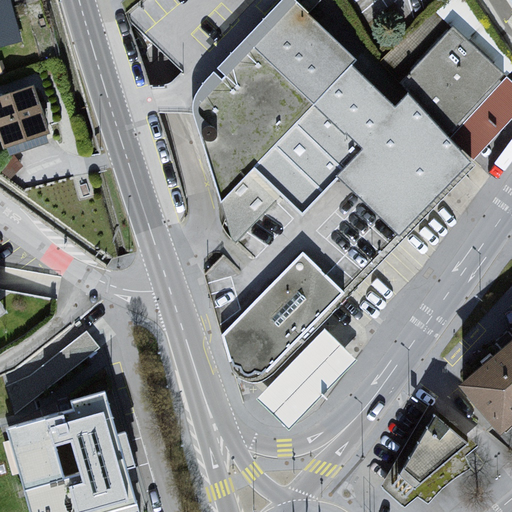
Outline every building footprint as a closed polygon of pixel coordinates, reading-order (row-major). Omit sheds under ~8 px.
[(7,0),(0,0),(0,47),(20,44),(7,0)] [(511,0),(493,0),(511,23),(511,0)] [(511,89),(449,31),(396,85),(469,160),(511,115),(511,89)] [(190,89),(198,100),(225,78),(217,67),(190,89)] [(28,88),(0,96),(0,147),(0,149),(44,135),(28,88)] [(244,171),(243,157),(224,157),(224,146),(212,146),(212,171),(244,171)] [(297,253),(217,337),(228,373),(237,378),(248,381),(262,373),(338,292),(297,253)] [(0,346),(23,332),(0,295),(0,346)] [(65,341),(74,360),(100,346),(91,327),(65,341)] [(353,359),(322,329),(258,396),(289,426),(353,359)] [(511,341),(459,386),(499,428),(511,416),(511,341)] [(113,393),(6,425),(31,511),(136,511),(147,509),(113,393)] [(432,415),(381,482),(400,501),(465,443),(432,415)]
